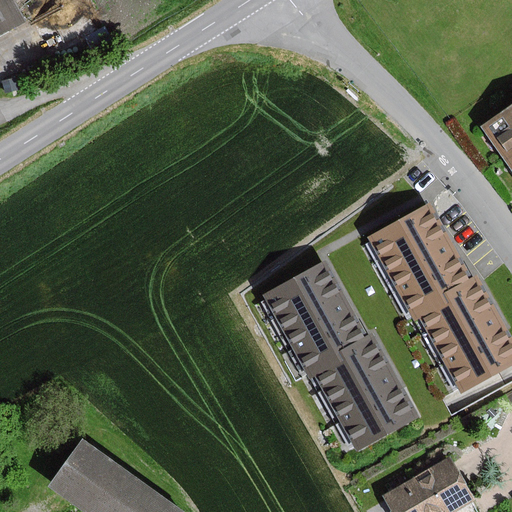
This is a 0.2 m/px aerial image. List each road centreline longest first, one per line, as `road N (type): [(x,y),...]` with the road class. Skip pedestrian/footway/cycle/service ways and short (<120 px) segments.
road 1 (residential): [(511,244),(415,117),(291,0)]
road 2 (tertiary): [(248,0),(0,160)]
